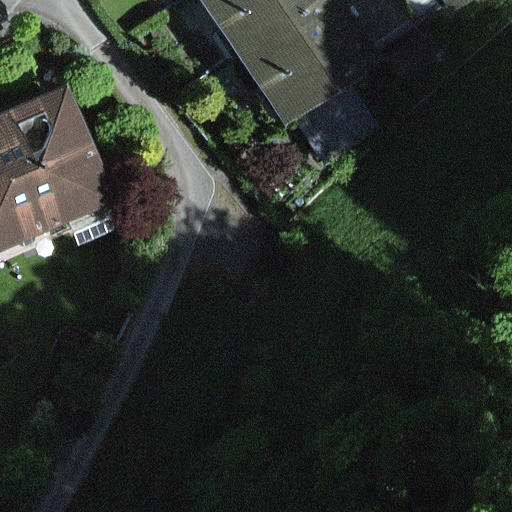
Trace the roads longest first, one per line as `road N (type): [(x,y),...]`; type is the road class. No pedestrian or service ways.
road 1 (track): [(55,511),(157,325),(206,187)]
road 2 (track): [(82,0),(206,187)]
